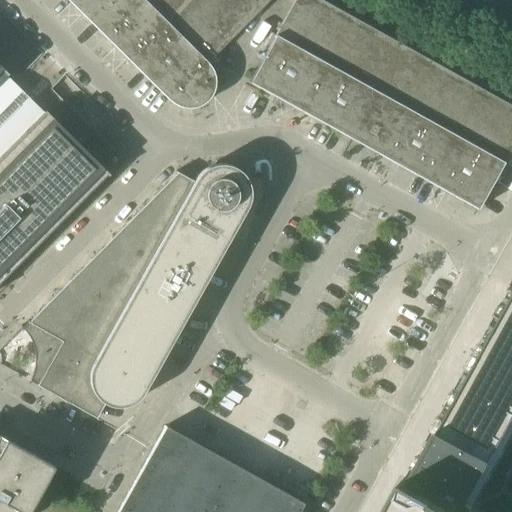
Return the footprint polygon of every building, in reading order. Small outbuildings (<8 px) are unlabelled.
[(68,0),(170,100),(172,102),(175,104),(176,105),(180,106),(184,107),(188,107),(192,107),(194,107),(196,106),(200,105),(202,103),(204,102),(205,101),(207,99),(209,98),(210,95),(212,93),(213,90),(214,89),(214,86),(215,84),(215,82),(215,80),(215,78),(214,75),(214,73),(212,70),(212,68),(211,66),(209,64),(207,62),(268,0),(68,0)] [(511,144),(511,104),(324,0),(293,0),(249,80),(477,207),(511,144)] [(0,290),(126,162),(93,130),(107,115),(0,9),(0,290)] [(21,324),(20,324),(22,327),(25,330),(27,333),(28,335),(30,338),(31,341),(33,345),(33,348),(34,351),(34,355),(34,359),(34,364),(33,369),(32,373),(31,376),(29,379),(28,381),(29,382),(30,380),(95,417),(104,402),(107,403),(111,404),(115,405),(118,405),(122,405),(126,404),(127,403),(129,403),(132,401),(135,400),(136,398),(139,396),(141,393),(143,390),(244,208),(241,206),(241,205),(242,202),(243,201),(243,198),(244,196),(244,194),(244,191),(243,189),(242,186),(242,184),(241,183),(240,181),(239,179),(237,177),(236,176),(232,173),(230,172),(227,170),(224,170),(221,169),(217,169),(215,169),(212,170),(210,170),(208,171),(205,173),(203,175),(202,176),(199,178),(198,180),(197,182),(175,170),(174,171),(175,172),(28,320),(27,319),(27,320),(27,321),(23,326),(21,324)] [(407,474),(386,511),(511,511),(511,300),(442,427),(440,426),(412,477),(407,474)] [(165,425),(153,447),(116,511),(297,511),(303,502),(165,425)] [(0,445),(0,511),(10,511),(13,506),(23,511),(26,511),(53,465),(5,438),(0,445)]
